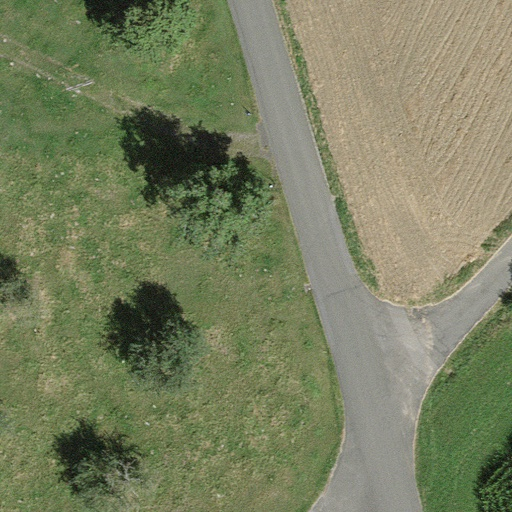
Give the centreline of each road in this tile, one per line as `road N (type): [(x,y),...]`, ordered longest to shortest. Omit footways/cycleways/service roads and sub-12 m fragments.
road 1 (unclassified): [(404,511),(253,0)]
road 2 (track): [(294,140),(240,148),(212,143),(0,43)]
road 3 (track): [(511,258),(459,314),(363,363)]
